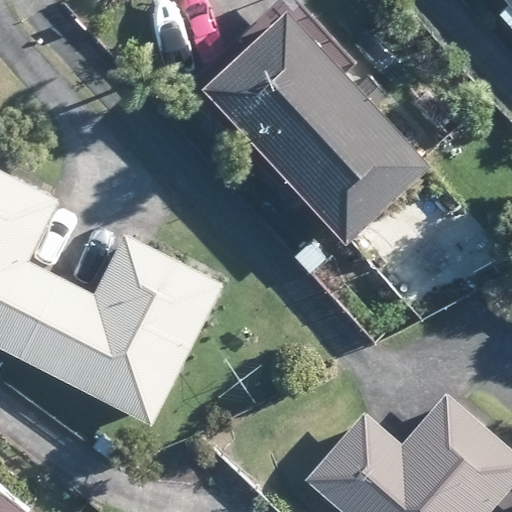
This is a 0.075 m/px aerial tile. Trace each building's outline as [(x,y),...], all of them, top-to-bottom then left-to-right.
[(343,70),(352,63),(294,0),(279,0),(186,84),(247,151),(262,168),(271,161),(330,227),(345,243),(353,236),(430,165),(343,70)] [(511,0),(506,0),(510,4),(499,14),(511,27),(511,0)] [(58,200),(49,195),(0,169),(0,346),(152,423),(224,283),(150,246),(122,232),(91,292),(28,260),(58,200)] [(427,229),(400,255),(425,282),(452,256),(427,229)] [(488,511),(511,484),(511,449),(508,446),(457,401),(446,393),(402,444),(368,415),(364,412),(306,478),(345,511),(488,511)] [(0,511),(30,511),(0,485),(0,511)]
